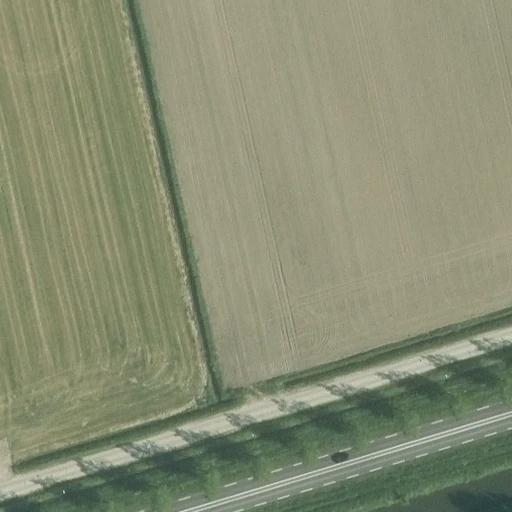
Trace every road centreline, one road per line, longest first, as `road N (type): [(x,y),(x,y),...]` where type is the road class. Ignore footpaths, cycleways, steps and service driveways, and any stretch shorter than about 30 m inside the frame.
road 1 (unclassified): [(0,500),(511,348)]
road 2 (primary): [(186,511),(511,412)]
